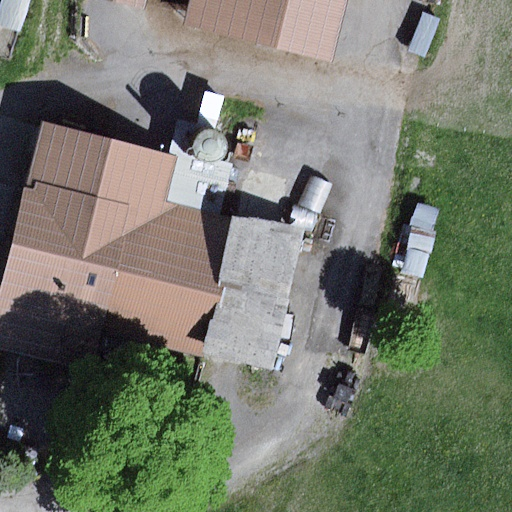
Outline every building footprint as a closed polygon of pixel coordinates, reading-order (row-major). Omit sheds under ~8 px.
[(148,0),(104,0),(146,10),(148,0)] [(349,0),(191,0),(185,29),(333,66),(349,0)] [(176,156),(45,124),(0,302),(0,350),(93,374),(104,330),(201,352),(234,213),(166,196),(176,156)] [(220,162),(225,160),(229,156),(232,151),(233,145),(232,140),(229,135),(225,132),(220,130),(215,129),(210,130),(206,133),(202,136),(200,141),(199,147),(200,152),(204,157),(208,161),(214,163),(220,162)] [(309,230),(234,213),(201,352),(275,370),(309,230)]
